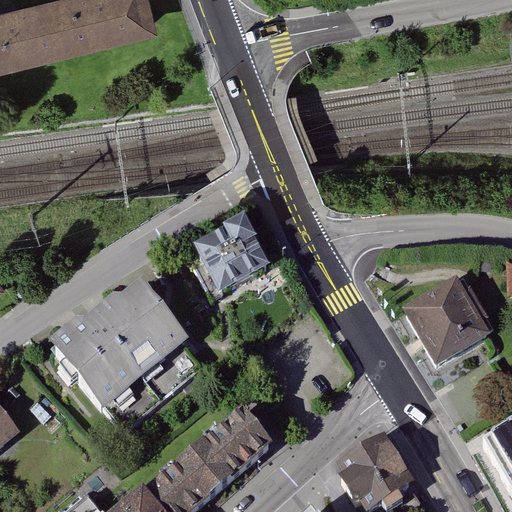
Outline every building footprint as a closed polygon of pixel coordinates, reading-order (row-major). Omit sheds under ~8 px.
[(0,66),(158,29),(150,0),(25,0),(0,6),(0,66)] [(241,225),(187,253),(214,303),(267,274),(241,225)] [(489,342),(453,284),(399,318),(435,376),(489,342)] [(185,350),(136,292),(115,310),(109,307),(79,333),(72,330),(45,355),(101,422),(106,418),(125,441),(200,377),(181,353),(185,350)] [(197,511),(273,449),(243,413),(145,494),(160,511),(197,511)] [(0,455),(17,441),(0,417),(0,455)] [(511,426),(478,448),(511,504),(511,426)] [(385,440),(335,472),(341,479),(336,483),(354,508),(358,505),(363,511),(377,511),(416,489),(385,440)] [(160,511),(145,494),(143,492),(120,511),(95,511),(87,501),(74,511),(160,511)]
